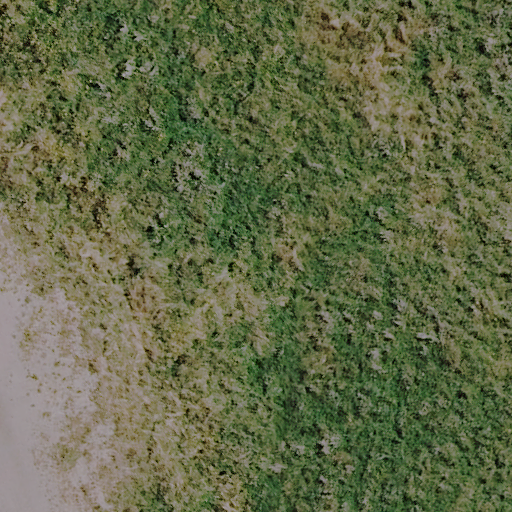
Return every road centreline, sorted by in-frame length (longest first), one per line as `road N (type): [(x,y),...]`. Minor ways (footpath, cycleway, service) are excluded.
road 1 (secondary): [(255,448),(75,0)]
road 2 (secondary): [(255,448),(511,370)]
road 3 (secondary): [(48,511),(255,448)]
road 4 (secondary): [(454,0),(511,144)]
